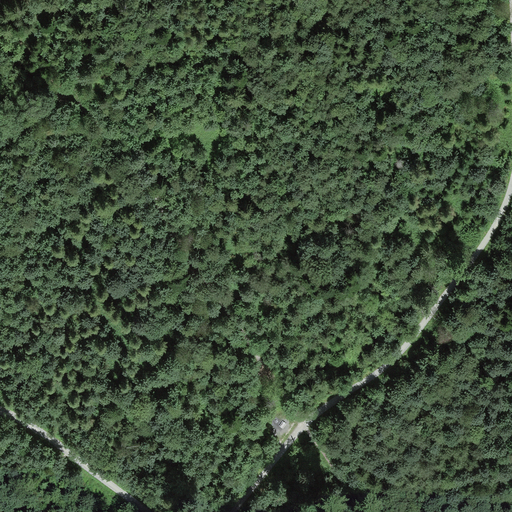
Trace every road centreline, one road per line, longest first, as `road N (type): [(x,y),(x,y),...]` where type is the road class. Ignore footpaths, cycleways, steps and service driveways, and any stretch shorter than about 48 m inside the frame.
road 1 (track): [(231,511),(303,422),(390,366),(495,228),(511,185)]
road 2 (track): [(147,511),(0,412)]
